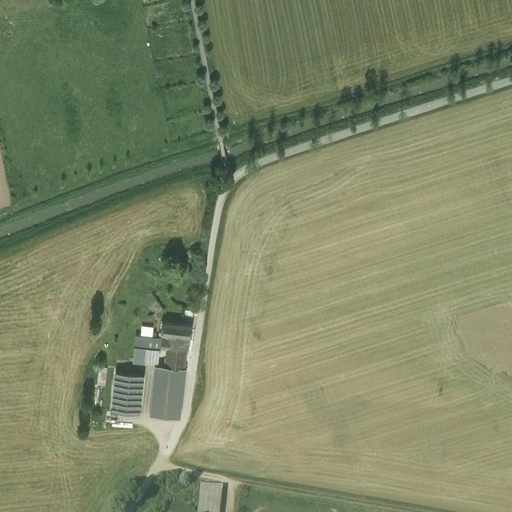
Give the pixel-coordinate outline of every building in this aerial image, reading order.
[(193,323),(164,320),(162,332),(168,333),(167,339),(165,355),(164,366),(184,368),(187,335),(192,336),(193,323)] [(167,339),(134,335),(131,363),(144,365),(146,348),(162,350),(161,354),(165,355),(167,339)] [(106,382),(107,363),(99,363),(98,382),(106,382)] [(164,366),(157,365),(152,412),(178,415),(184,368),(164,366)] [(144,370),(116,367),(111,408),(140,411),(144,370)] [(219,511),(221,489),(201,486),(199,510),(212,511),(219,511)]
